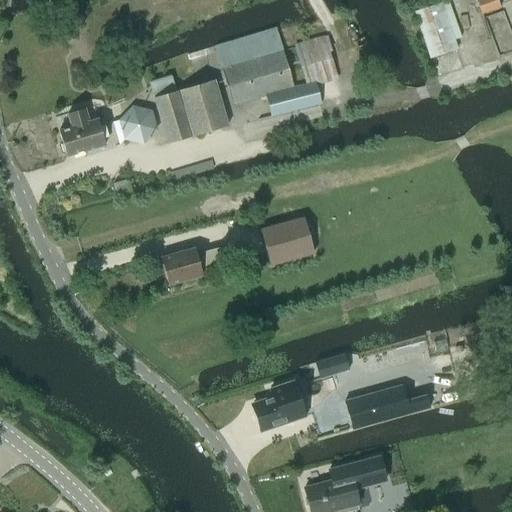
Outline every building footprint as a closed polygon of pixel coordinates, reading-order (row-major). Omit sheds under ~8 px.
[(474,0),(481,15),(500,8),(496,0),(474,0)] [(442,3),(413,13),(429,59),(458,49),(455,41),(442,3)] [(231,105),(264,96),(271,118),(320,104),(315,87),(337,80),(323,35),(292,44),(304,84),(293,87),(276,28),(214,47),(231,105)] [(214,80),(175,92),(170,75),(149,82),(167,145),(228,127),(214,80)] [(151,111),(131,106),(117,121),(123,140),(143,146),(157,131),(151,111)] [(69,126),(57,130),(66,157),(105,145),(96,118),(89,121),(85,110),(66,116),(69,126)] [(258,231),(269,267),(314,254),(303,217),(258,231)] [(202,277),(200,270),(223,263),(219,248),(196,255),(194,248),(160,258),(168,286),(202,277)] [(314,382),(322,405),(338,399),(331,376),(314,382)] [(268,398),(247,405),(256,433),(301,418),(305,416),(293,382),(265,392),(268,398)] [(400,387),(343,403),(350,427),(351,430),(351,432),(409,415),(408,414),(407,411),(400,387)] [(343,511),(347,511),(356,510),(354,506),(357,505),(353,489),(384,481),(378,457),(328,470),(331,481),(303,488),(309,511),(330,511),(343,509),(343,511)]
